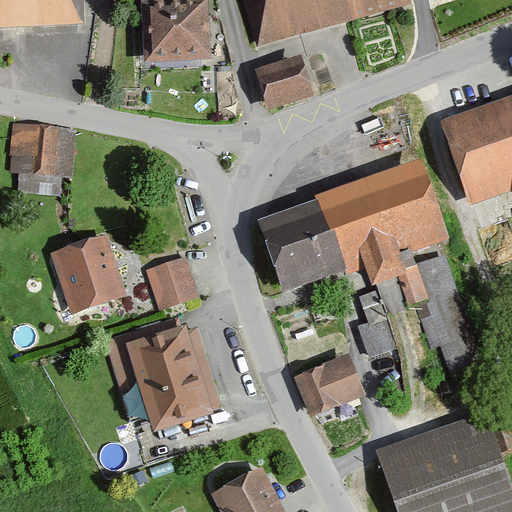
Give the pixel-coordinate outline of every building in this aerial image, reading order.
[(92,0),(0,0),(0,31),(94,27),(92,0)] [(251,0),(263,46),(414,6),(412,0),(251,0)] [(146,65),(207,63),(205,5),(144,8),(146,65)] [(272,109),(316,97),(305,58),(261,70),(272,109)] [(511,98),(443,122),(473,209),(511,195),(511,98)] [(81,132),(18,127),(14,176),(77,182),(81,132)] [(416,253),(453,241),(426,162),(256,218),(283,298),(368,269),(375,290),(423,274),(416,253)] [(78,322),(134,303),(110,233),(54,252),(78,322)] [(204,294),(193,257),(149,270),(161,308),(204,294)] [(358,296),(372,354),(395,349),(380,290),(358,296)] [(159,437),(219,417),(187,324),(128,344),(132,357),(117,362),(127,391),(142,386),(159,437)] [(361,398),(347,363),(299,382),(313,417),(361,398)] [(400,511),(511,511),(511,508),(482,420),(382,454),(400,511)] [(225,511),(287,511),(264,466),(215,492),(225,511)]
